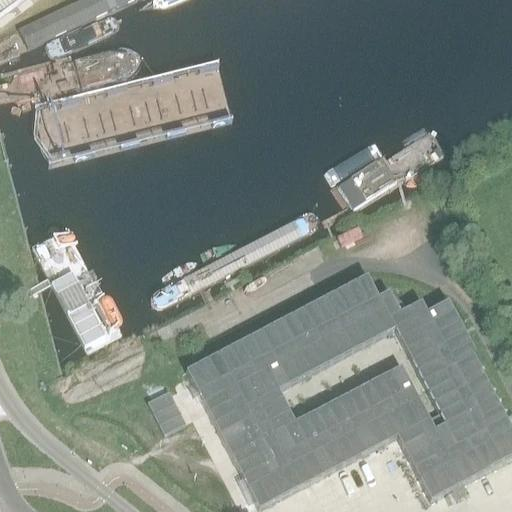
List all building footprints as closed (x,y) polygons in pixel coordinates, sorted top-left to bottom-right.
[(0,0),(0,19),(26,0),(0,0)] [(220,69),(37,113),(51,170),(234,125),(220,69)] [(311,212),(143,299),(154,320),(322,233),(311,212)] [(373,305),(362,284),(180,378),(249,511),(261,511),(391,445),(424,508),(446,497),(451,508),(462,503),(456,492),(511,462),(511,443),(442,309),(421,320),(416,310),(394,321),(383,299),(373,305)] [(168,397),(146,408),(163,440),(185,429),(168,397)]
